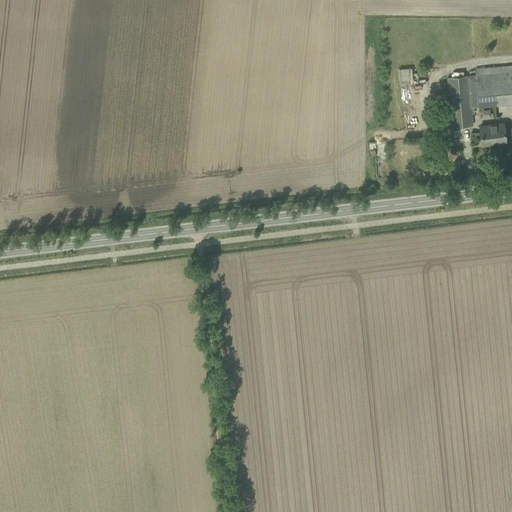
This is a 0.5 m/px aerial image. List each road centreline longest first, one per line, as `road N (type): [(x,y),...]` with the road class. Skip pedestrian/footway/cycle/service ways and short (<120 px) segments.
road 1 (secondary): [(0,252),(511,191)]
road 2 (track): [(196,231),(226,511)]
